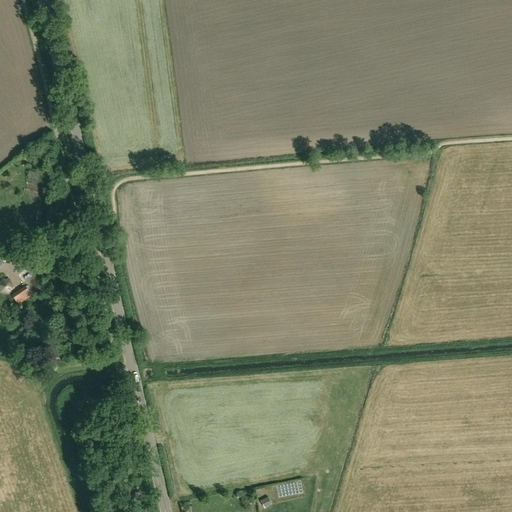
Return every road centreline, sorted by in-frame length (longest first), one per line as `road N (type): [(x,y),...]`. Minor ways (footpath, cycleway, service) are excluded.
road 1 (secondary): [(164,511),(96,223)]
road 2 (secondary): [(96,223),(42,0)]
